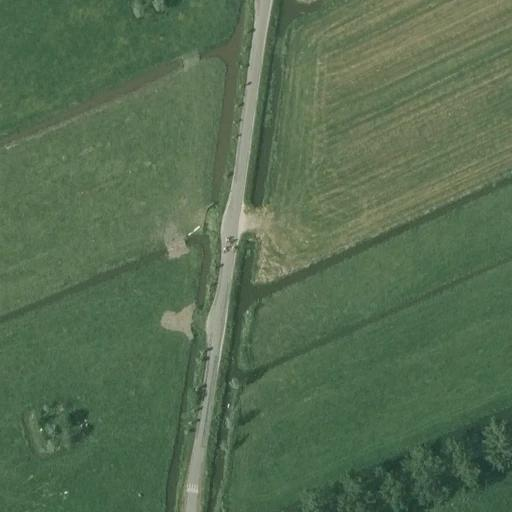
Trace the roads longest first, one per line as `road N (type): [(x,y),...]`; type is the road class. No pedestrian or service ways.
road 1 (unclassified): [(189,511),(269,0)]
road 2 (unclassified): [(342,511),(511,440)]
